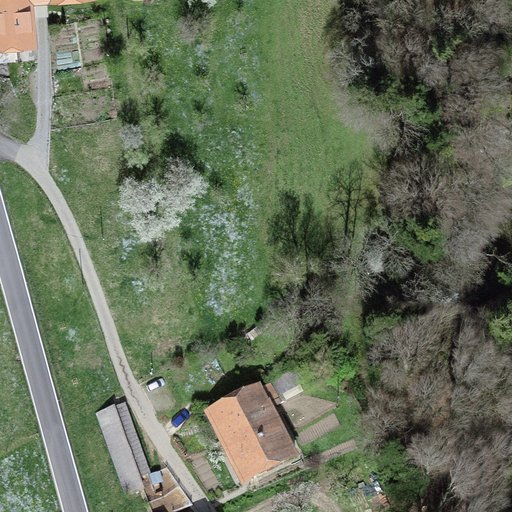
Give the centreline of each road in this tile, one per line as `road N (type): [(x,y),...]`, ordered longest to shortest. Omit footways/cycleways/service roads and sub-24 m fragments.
road 1 (track): [(0,145),(36,156),(52,181),(123,365),(219,511)]
road 2 (tertiary): [(78,511),(0,234)]
